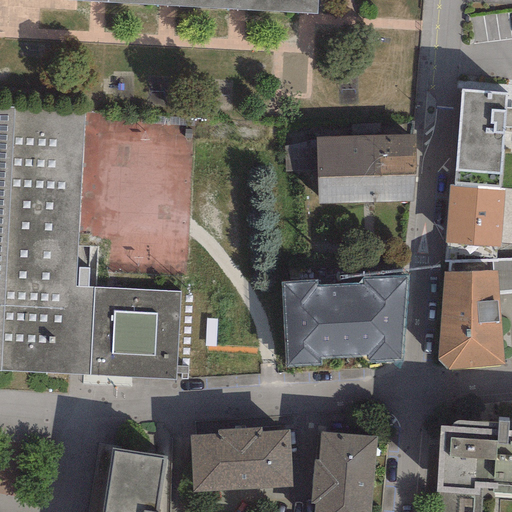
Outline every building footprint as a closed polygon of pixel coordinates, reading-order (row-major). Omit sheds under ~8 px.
[(56,0),(316,14),(316,0),(56,0)] [(506,93),(461,89),(453,186),(499,190),(503,127),(505,108),(506,93)] [(0,371),(175,379),(178,291),(75,289),(84,114),(0,108),(0,371)] [(511,108),(505,108),(503,127),(511,127),(511,108)] [(415,133),(315,138),(317,205),(412,201),(415,133)] [(307,137),(283,141),(287,167),(312,163),(307,137)] [(453,186),(449,186),(444,243),(447,243),(495,247),(500,248),(505,190),(499,190),(453,186)] [(495,247),(447,243),(444,261),(491,260),(495,260),(495,247)] [(491,260),(492,270),(497,270),(498,291),(511,290),(511,259),(495,260),(491,260)] [(446,370),(503,364),(498,291),(497,270),(492,270),(443,271),(437,360),(446,370)] [(400,361),(405,276),(362,278),(362,284),(316,287),(317,280),(280,282),(284,367),(320,365),(320,358),(367,356),(366,362),(400,361)] [(511,494),(511,431),(509,432),(508,420),(497,420),(497,423),(457,420),(453,423),(451,427),(439,426),(435,492),(439,493),(437,511),(479,511),(481,488),(492,488),(492,493),(511,494)] [(291,488),(288,430),(261,432),(261,427),(216,430),(216,433),(189,435),(192,493),(291,488)] [(369,511),(376,437),(320,432),(318,460),(314,459),(310,503),(313,504),(312,511),(369,511)] [(101,511),(112,447),(97,445),(86,511),(101,511)] [(156,511),(165,456),(112,447),(101,511),(156,511)]
